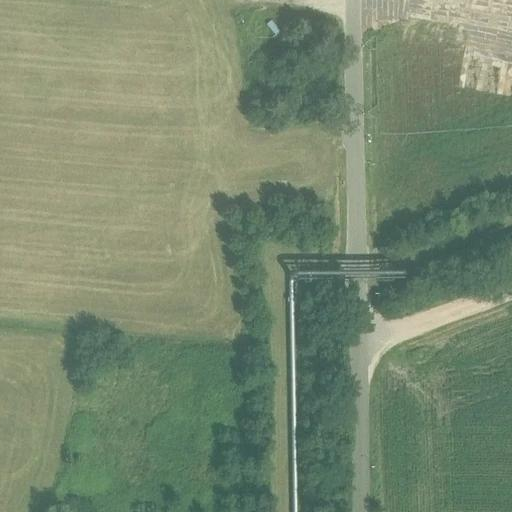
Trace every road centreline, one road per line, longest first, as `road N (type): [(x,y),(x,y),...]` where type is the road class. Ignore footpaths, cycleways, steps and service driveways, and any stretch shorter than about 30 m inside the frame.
road 1 (unclassified): [(357,339),(352,0)]
road 2 (unclassified): [(359,511),(357,339)]
road 3 (unclassified): [(357,339),(511,288)]
